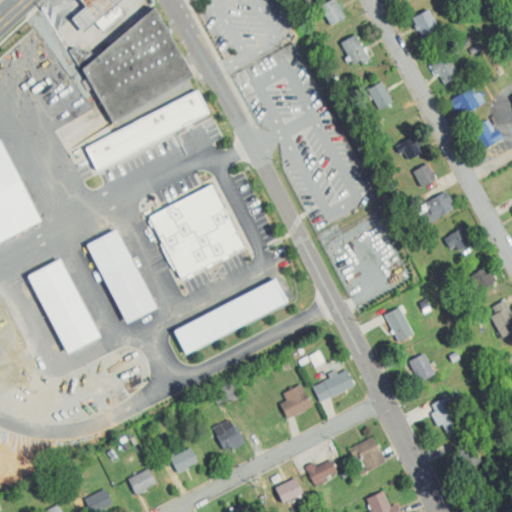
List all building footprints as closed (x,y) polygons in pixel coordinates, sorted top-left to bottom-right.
[(83,0),(88,6),(74,17),(84,29),(121,0),(83,0)] [(103,30),(124,12),(113,0),(93,18),(103,30)] [(330,0),(335,0),(344,17),(330,25),(320,6),(330,0)] [(153,8),(192,76),(113,123),(81,69),(153,8)] [(429,9),(439,28),(423,36),(413,18),(429,9)] [(511,10),(511,28),(501,35),(493,21),(511,10)] [(355,35),(367,57),(353,65),(341,43),(355,35)] [(448,55),(457,71),(450,75),(453,79),(445,84),(439,73),(435,75),(430,65),(448,55)] [(381,83),(392,103),(379,110),(368,90),(381,83)] [(469,88),(479,106),(464,115),(460,108),(455,111),(450,101),(453,99),(452,98),(469,88)] [(197,91),(208,114),(96,170),(84,148),(197,91)] [(471,128),(481,149),(502,138),(497,129),(490,133),(484,121),(471,128)] [(412,136),(413,138),(416,137),(420,145),(417,147),(421,154),(408,161),(403,152),(399,154),(395,146),(412,136)] [(0,138),(42,220),(0,241),(0,138)] [(426,164),(435,180),(428,184),(425,179),(420,182),(414,171),(426,164)] [(211,185),(243,247),(181,279),(149,217),(211,185)] [(446,191),(452,202),(450,203),(453,210),(425,225),(421,215),(430,211),(425,202),(446,191)] [(465,228),(469,236),(466,237),(470,245),(458,252),(455,246),(448,250),(442,238),(461,228),(462,230),(465,228)] [(86,244),(126,323),(155,308),(115,229),(86,244)] [(27,276),(68,354),(100,338),(60,259),(27,276)] [(488,267),(493,276),(490,277),(493,283),(480,291),(477,285),(472,288),(467,278),(488,267)] [(174,331),(186,355),(286,304),(274,280),(174,331)] [(492,306),(496,313),(491,317),(502,337),(511,331),(511,314),(508,308),(509,307),(505,299),(492,306)] [(399,307),(414,335),(399,343),(385,314),(399,307)] [(326,361),(321,349),(309,354),(315,366),(326,361)] [(424,353),(435,374),(419,382),(408,361),(424,353)] [(312,387),(320,402),(354,385),(346,370),(312,387)] [(220,406),(242,394),(235,380),(213,391),(220,406)] [(300,384),(312,406),(288,419),(280,403),(286,400),(282,393),(300,384)] [(446,396),(461,426),(446,434),(431,404),(446,396)] [(236,425),(245,442),(226,452),(217,435),(236,425)] [(373,437),(386,462),(368,471),(360,456),(353,459),(348,449),(373,437)] [(469,442),(481,462),(466,470),(455,451),(469,442)] [(191,448),(198,462),(176,472),(170,459),(191,448)] [(331,459),(337,472),(313,483),(305,467),(313,463),(315,467),(331,459)] [(148,469),(155,484),(134,493),(127,479),(148,469)] [(295,478),(303,494),(282,504),(274,488),(295,478)] [(105,489),(113,504),(97,511),(90,511),(84,499),(105,489)] [(383,490),(390,506),(396,504),(399,511),(368,511),(372,510),(366,498),(383,490)] [(45,511),(65,511),(62,503),(45,510),(45,511)]
